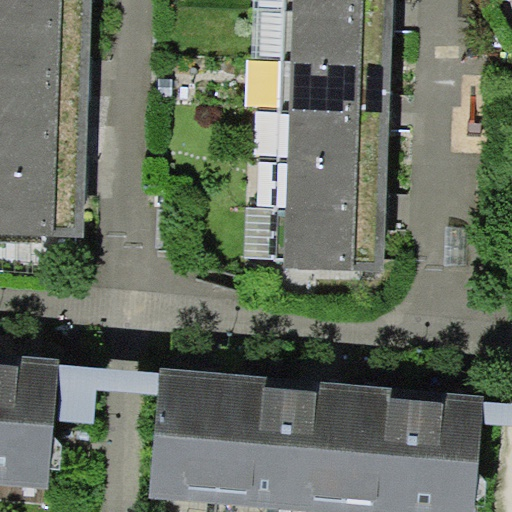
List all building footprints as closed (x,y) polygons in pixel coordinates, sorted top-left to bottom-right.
[(0,0),(0,30),(81,33),(81,0),(0,0)] [(385,14),(385,0),(283,0),(283,11),(385,14)] [(384,64),(385,14),(283,11),(281,61),(384,64)] [(0,80),(79,83),(81,33),(0,30),(0,80)] [(382,114),(384,64),(281,61),(279,110),(382,114)] [(0,130),(77,133),(79,83),(0,80),(0,130)] [(380,164),(382,114),(279,110),(278,160),(380,164)] [(0,180),(75,183),(77,133),(0,130),(0,180)] [(379,214),(380,164),(278,160),(276,210),(379,214)] [(0,230),(74,233),(75,183),(0,180),(0,230)] [(377,264),(379,214),(276,210),(274,260),(377,264)] [(54,369),(0,364),(0,478),(44,483),(54,369)] [(475,511),(484,408),(165,380),(155,494),(368,511),(475,511)]
